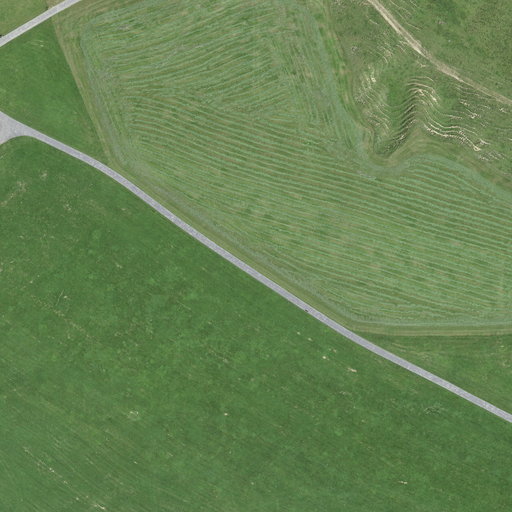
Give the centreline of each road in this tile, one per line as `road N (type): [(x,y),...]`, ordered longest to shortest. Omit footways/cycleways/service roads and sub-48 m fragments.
road 1 (unclassified): [(511,419),(373,348),(109,171),(0,114)]
road 2 (track): [(372,0),(437,63),(511,104)]
